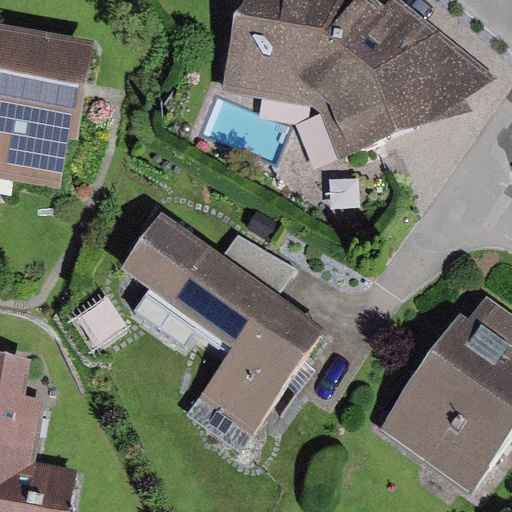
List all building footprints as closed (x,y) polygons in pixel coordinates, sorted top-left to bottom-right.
[(370,0),(240,0),(231,88),(325,107),(353,164),(504,90),(445,35),(394,9),(370,0)] [(102,52),(2,33),(0,44),(0,184),(75,198),(102,52)] [(178,232),(128,302),(225,371),(202,403),(258,443),(331,342),(178,232)] [(511,309),(489,293),(385,438),(477,504),(511,455),(511,309)] [(39,369),(0,363),(0,511),(75,511),(80,483),(40,476),(51,408),(33,405),(39,369)]
